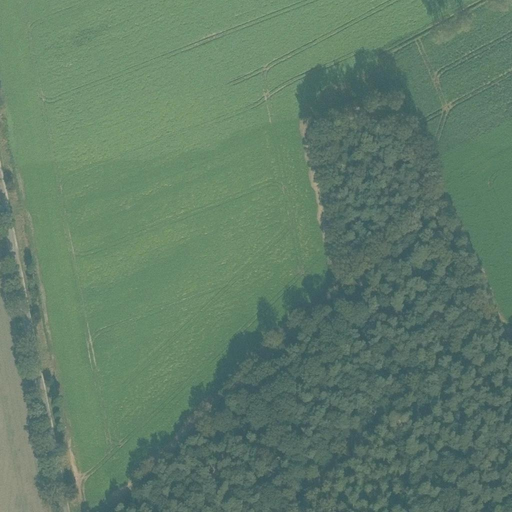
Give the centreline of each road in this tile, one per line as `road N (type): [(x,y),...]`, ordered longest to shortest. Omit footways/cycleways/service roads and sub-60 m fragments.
road 1 (unclassified): [(65,511),(0,179)]
road 2 (track): [(285,511),(467,342),(486,332),(511,339)]
